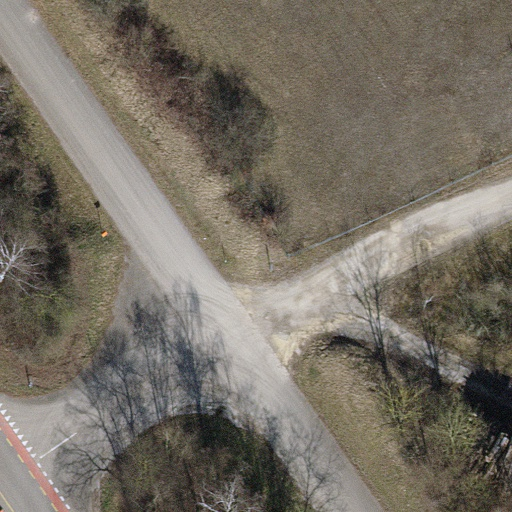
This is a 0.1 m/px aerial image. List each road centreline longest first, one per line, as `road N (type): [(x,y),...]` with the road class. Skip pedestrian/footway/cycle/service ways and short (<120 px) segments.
road 1 (unclassified): [(347,511),(0,13)]
road 2 (track): [(511,201),(223,335)]
